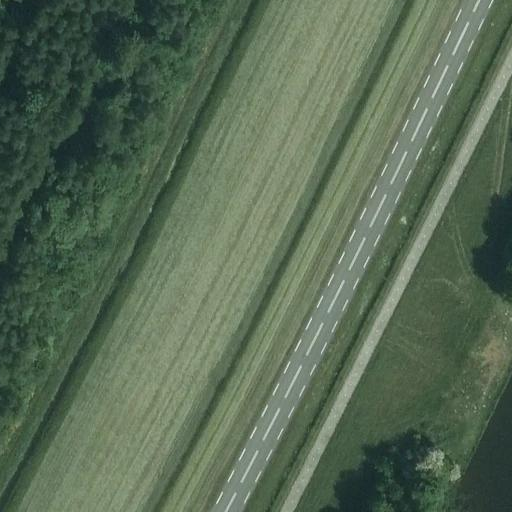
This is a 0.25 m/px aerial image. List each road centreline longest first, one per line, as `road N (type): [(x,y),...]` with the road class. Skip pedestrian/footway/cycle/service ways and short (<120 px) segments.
road 1 (primary): [(222,511),(478,0)]
road 2 (track): [(226,0),(0,457)]
